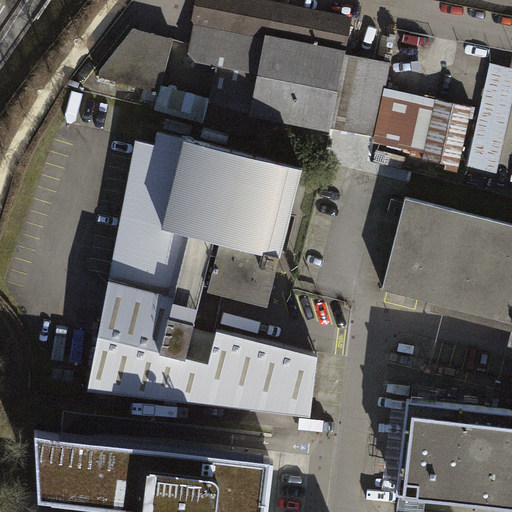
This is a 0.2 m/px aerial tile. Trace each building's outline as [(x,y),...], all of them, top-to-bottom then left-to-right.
[(275,5),(247,0),(199,0),(189,53),(196,61),(217,65),(210,99),(210,101),(253,113),(275,5)] [(275,5),(253,113),(327,128),(328,123),(342,52),(348,20),(275,5)] [(173,39),(134,28),(100,70),(99,76),(159,91),(161,87),(173,39)] [(342,52),(328,123),(364,131),(377,133),(386,87),(391,62),(342,52)] [(511,102),(511,68),(490,63),(468,165),(497,172),(511,102)] [(161,87),(159,91),(155,108),(205,120),(210,101),(210,99),(161,87)] [(377,133),(375,140),(412,148),(411,153),(423,156),(423,158),(459,166),(471,106),(386,87),(377,133)] [(136,139),(109,279),(170,294),(186,230),(215,238),(221,239),(208,288),(268,303),(301,166),(159,131),(156,144),(136,139)] [(377,133),(364,131),(360,150),(372,153),(375,140),(377,133)] [(511,223),(406,197),(383,287),(435,300),(511,319),(511,223)] [(88,387),(149,393),(164,330),(155,328),(157,322),(169,315),(194,321),(215,238),(186,230),(170,294),(109,279),(88,387)] [(511,345),(511,319),(435,300),(433,307),(511,326),(511,330),(508,344),(511,345)] [(164,330),(149,393),(311,413),(317,353),(217,327),(208,360),(186,354),(194,321),(169,315),(157,322),(155,328),(164,330)] [(511,408),(437,400),(407,397),(396,490),(428,494),(428,495),(511,504),(511,408)] [(263,511),(270,456),(35,430),(38,496),(133,507),(132,511),(263,511)]
